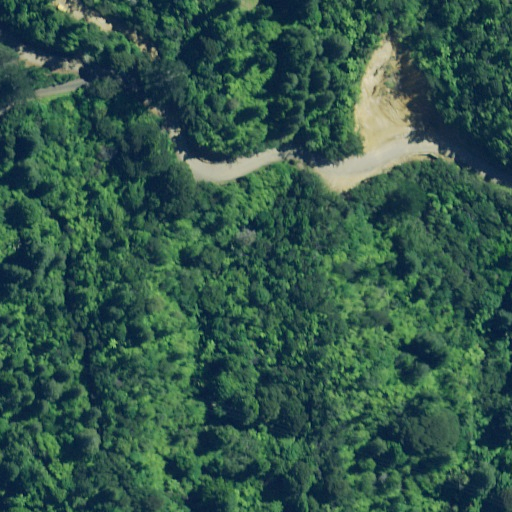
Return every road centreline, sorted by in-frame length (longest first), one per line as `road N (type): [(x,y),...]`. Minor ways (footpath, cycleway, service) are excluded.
road 1 (unclassified): [(511,182),(423,141),(364,147),(342,158),(323,148),(240,157),(198,150),(174,114),(113,73),(21,62),(0,45)]
road 2 (track): [(113,73),(33,97),(0,123)]
